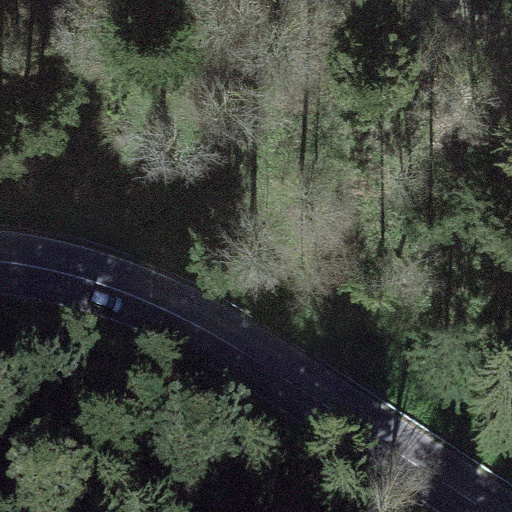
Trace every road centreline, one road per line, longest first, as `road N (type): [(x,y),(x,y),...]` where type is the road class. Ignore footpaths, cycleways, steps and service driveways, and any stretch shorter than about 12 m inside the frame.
road 1 (tertiary): [(0,261),(83,277),(190,320),(492,511)]
road 2 (track): [(362,0),(511,62)]
